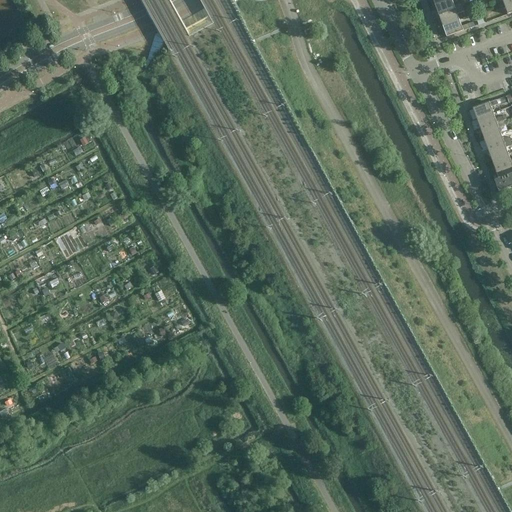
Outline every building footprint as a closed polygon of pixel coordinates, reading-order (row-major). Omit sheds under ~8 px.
[(439,17),(463,8),(461,4),(455,6),(452,0),(436,6),(439,17)] [(460,20),(458,14),(464,12),(463,8),(439,17),(443,27),(460,20)] [(447,37),(471,28),(469,24),(462,26),(460,20),(443,27),(447,37)] [(494,113),(492,107),(498,105),(497,100),(490,103),(490,102),(473,109),(477,119),(494,113)] [(480,129),(504,121),(503,117),(496,119),(494,113),(477,119),(480,129)] [(501,134),(499,127),(506,125),(504,121),(480,129),(484,140),(501,134)] [(488,150),(511,141),(510,137),(503,140),(501,134),(484,140),(488,150)] [(508,154),(506,148),(511,145),(511,142),(511,141),(488,150),(491,160),(508,154)] [(495,170),(511,163),(511,159),(510,160),(508,154),(491,160),(495,170)] [(511,175),(511,163),(495,170),(498,180),(511,175)] [(511,175),(498,180),(495,181),(499,192),(511,187),(511,175)]
